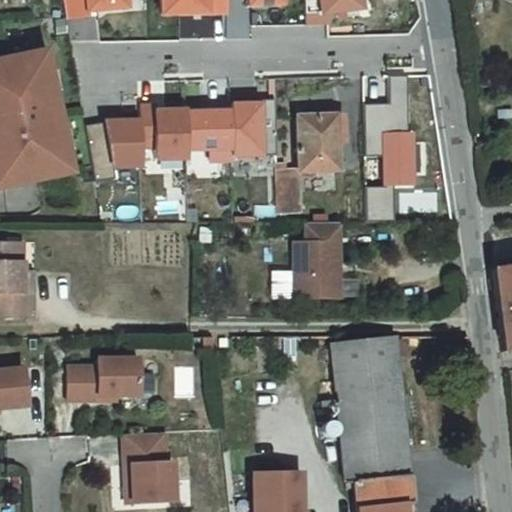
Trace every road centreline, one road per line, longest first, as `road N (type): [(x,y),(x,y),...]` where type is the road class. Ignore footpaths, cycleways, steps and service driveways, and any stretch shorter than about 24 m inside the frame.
road 1 (residential): [(79,86),(112,57),(435,47)]
road 2 (unclassified): [(499,511),(464,246)]
road 3 (unclassified): [(464,246),(435,47)]
